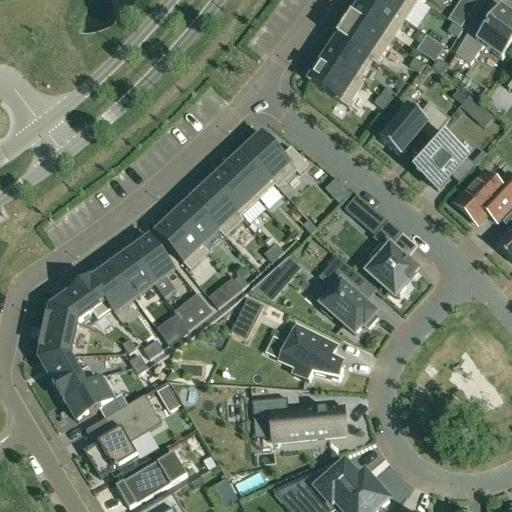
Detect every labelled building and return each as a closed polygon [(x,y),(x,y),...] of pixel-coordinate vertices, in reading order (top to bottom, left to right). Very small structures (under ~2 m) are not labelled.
[(352,16),(351,19),(391,45),(405,23),(369,0),(359,0),(354,8),(357,10),(352,16)] [(369,0),(405,23),(419,2),(416,0),(369,0)] [(462,0),(448,22),(461,30),(479,3),(480,0),(462,0)] [(477,21),(456,56),(470,67),(483,49),(502,62),(511,48),(511,15),(502,8),(487,28),(477,21)] [(373,64),(377,67),(391,45),(351,19),(337,40),(373,64)] [(452,25),(447,34),(458,40),(463,31),(452,25)] [(373,64),(337,40),(323,62),(359,85),(360,83),(373,64)] [(425,67),(415,60),(409,69),(419,76),(425,67)] [(323,62),(308,83),(348,110),(364,86),(360,83),(359,85),(323,62)] [(433,72),(441,78),(448,67),(440,62),(433,72)] [(390,105),(396,97),(387,90),(381,98),(390,105)] [(375,106),(384,113),(390,105),(381,98),(375,106)] [(470,100),(460,110),(472,121),(482,111),(470,100)] [(429,107),(418,119),(407,109),(378,143),(399,160),(420,136),(431,145),(449,123),(429,107)] [(263,137),(245,153),(279,190),(296,174),(300,178),(309,169),(291,149),(283,158),(272,146),(271,146),(263,137)] [(476,168),(446,141),(416,174),(437,192),(451,178),(459,186),(476,168)] [(245,153),(227,170),(258,203),(259,202),(274,187),(278,191),(279,190),(245,153)] [(227,170),(210,186),(244,223),(244,222),(241,219),(258,203),(227,170)] [(477,226),(487,216),(496,224),(511,207),(511,178),(509,176),(499,187),(486,175),(455,207),(477,226)] [(210,186),(192,203),(226,239),(244,223),(210,186)] [(357,198),(344,212),(357,223),(370,209),(357,198)] [(192,203),(174,219),(202,248),(209,256),(209,255),(202,248),(219,233),(225,240),(226,239),(192,203)] [(174,219),(159,234),(186,264),(202,248),(174,219)] [(317,231),(309,223),(303,228),(311,237),(317,231)] [(408,262),(407,263),(404,260),(391,249),(402,236),(388,224),(373,241),(380,247),(369,259),(376,265),(367,275),(396,300),(420,273),(408,262)] [(511,232),(496,248),(511,264),(511,232)] [(175,273),(151,240),(131,255),(155,288),(175,273)] [(270,252),(278,261),(284,255),(276,246),(270,252)] [(270,252),(264,257),(272,266),(278,261),(270,252)] [(131,255),(112,269),(135,302),(155,288),(131,255)] [(320,280),(328,288),(315,302),(324,309),(321,312),(331,321),(334,318),(355,337),(363,328),(365,330),(366,328),(369,330),(378,320),(375,318),(377,316),(366,306),(352,293),(362,281),(338,260),(320,280)] [(107,304),(116,316),(135,302),(112,269),(93,282),(107,304)] [(234,283),(242,293),(249,287),(241,278),(234,283)] [(253,294),(274,304),(283,294),(268,280),(253,294)] [(52,310),(79,324),(107,304),(93,282),(92,281),(91,281),(52,310)] [(234,283),(228,289),(236,298),(242,293),(234,283)] [(256,323),(263,309),(247,301),(240,316),(256,323)] [(179,322),(188,335),(213,316),(203,303),(179,322)] [(52,310),(50,320),(48,320),(43,342),(41,351),(43,351),(41,361),(71,359),(79,324),(52,310)] [(176,318),(157,332),(169,349),(188,335),(179,322),(176,318)] [(297,328),(279,364),(296,372),(294,377),(309,385),(313,376),(339,382),(343,366),(332,360),(337,348),(297,328)] [(123,347),(129,357),(136,353),(130,343),(123,347)] [(157,343),(150,348),(157,358),(164,353),(157,343)] [(143,352),(150,362),(157,358),(150,348),(143,352)] [(144,364),(140,358),(129,364),(134,371),(144,364)] [(53,381),(52,381),(65,403),(89,390),(71,359),(41,361),(53,381)] [(144,364),(134,371),(138,378),(149,371),(144,364)] [(67,403),(79,424),(114,404),(101,382),(89,390),(65,403),(65,404),(67,403)] [(84,453),(100,481),(138,458),(130,445),(161,426),(145,398),(105,422),(113,436),(84,453)] [(252,404),(253,421),(271,419),(274,445),(346,438),(343,411),(327,413),(327,410),(318,411),(318,414),(289,417),(287,400),(252,404)] [(117,489),(130,511),(187,478),(174,455),(117,489)] [(211,459),(205,463),(210,471),(216,468),(211,459)] [(345,464),(274,495),(281,504),(287,499),(297,510),(304,504),(311,511),(327,511),(336,505),(341,511),(378,511),(389,503),(371,482),(365,487),(345,464)] [(181,511),(182,511),(172,496),(144,511),(181,511)]
